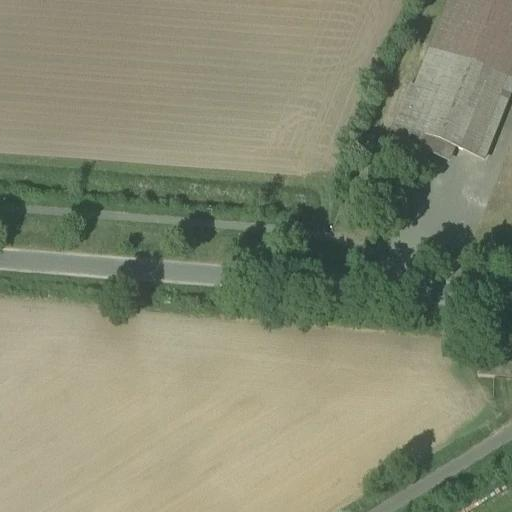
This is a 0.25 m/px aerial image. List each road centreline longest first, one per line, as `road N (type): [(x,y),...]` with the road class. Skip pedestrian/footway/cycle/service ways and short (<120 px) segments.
road 1 (unclassified): [(511,300),(0,262)]
road 2 (unclassified): [(383,511),(511,432)]
